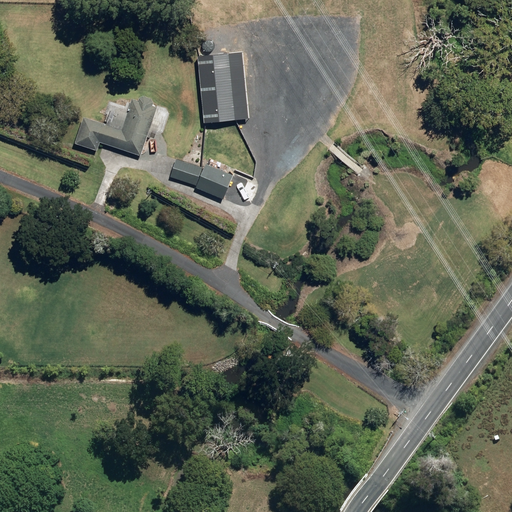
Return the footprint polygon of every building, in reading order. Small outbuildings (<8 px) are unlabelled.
[(296,13),(224,29),(251,144),(277,138),(262,76),(273,74),(271,64),(306,56),(296,13)] [(85,116),(76,142),(97,150),(100,142),(142,156),(159,107),(153,104),(153,102),(152,98),(144,95),(140,97),(138,100),(132,98),(122,128),(85,116)] [(171,177),(197,185),(202,167),(176,159),(171,177)] [(225,199),(235,175),(207,163),(197,187),(225,199)] [(234,176),(227,193),(250,203),(257,185),(234,176)]
